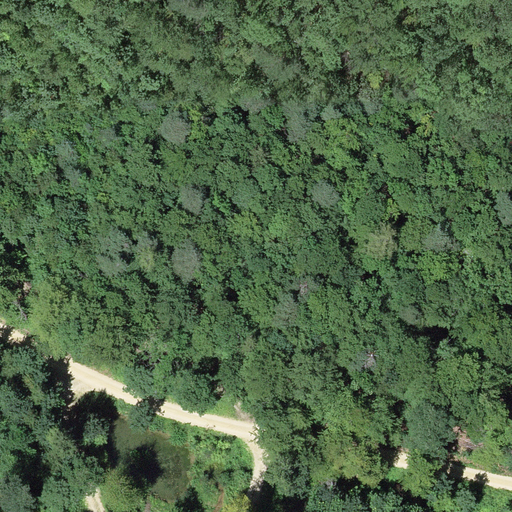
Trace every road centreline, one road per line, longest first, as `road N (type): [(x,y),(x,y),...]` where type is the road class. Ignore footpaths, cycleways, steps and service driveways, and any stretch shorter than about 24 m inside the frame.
road 1 (track): [(0,331),(182,416),(511,488)]
road 2 (track): [(114,0),(232,111),(333,180),(511,275)]
road 3 (track): [(0,275),(243,414),(263,439),(242,511)]
road 4 (track): [(54,358),(95,511)]
